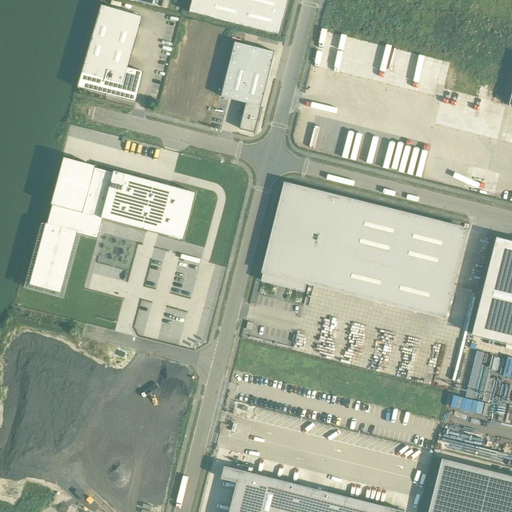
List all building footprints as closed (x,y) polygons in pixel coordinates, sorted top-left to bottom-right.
[(190,0),(187,13),(279,36),(288,0),(190,0)] [(100,5),(76,88),(134,102),(142,71),(127,68),(141,17),(100,5)] [(180,21),(170,60),(193,66),(181,114),(208,121),(230,33),(180,21)] [(236,42),(222,97),(247,103),(240,129),(256,133),(276,52),(236,42)] [(44,223),(28,285),(60,293),(76,232),(95,238),(100,218),(182,240),(194,193),(112,171),(111,173),(93,168),(94,166),(62,157),(49,205),(51,205),(46,224),(44,223)] [(278,217),(262,281),(305,292),(315,249),(453,284),(467,230),(311,191),(311,190),(286,184),(278,217)] [(511,240),(497,237),(473,335),(511,344),(511,240)] [(12,344),(0,388),(0,480),(57,495),(71,445),(14,431),(23,398),(79,412),(92,364),(12,344)] [(82,448),(69,498),(123,511),(127,511),(141,463),(82,448)] [(511,511),(511,475),(443,458),(429,511),(511,511)] [(306,486),(225,466),(222,479),(238,483),(230,511),(404,511),(324,491),(321,504),(336,507),(335,511),(282,511),(287,495),(303,499),(306,486)]
